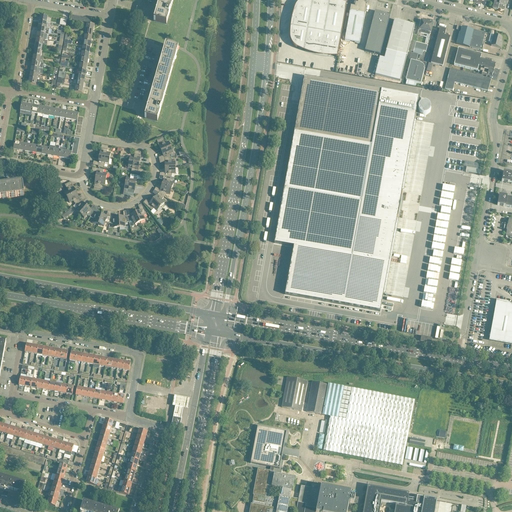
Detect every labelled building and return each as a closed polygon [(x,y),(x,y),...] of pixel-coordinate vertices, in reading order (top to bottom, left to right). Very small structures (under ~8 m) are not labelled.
[(161,0),(159,8),(158,9),(157,9),(157,11),(157,12),(157,13),(158,13),(158,15),(155,22),(154,21),(154,22),(166,25),(173,0),(161,0)] [(291,37),(290,37),(290,40),(291,42),(293,45),(295,47),(297,48),(304,49),(304,51),(336,56),(336,57),(337,57),(346,5),(345,4),(345,5),(316,0),(312,0),(312,1),(306,0),(302,0),(303,0),(300,1),(298,3),(297,5),(295,7),(296,7),(291,37)] [(494,0),(493,7),(492,9),(498,10),(498,8),(504,10),(506,0),(494,0)] [(355,3),(354,3),(354,4),(354,5),(354,6),(355,6),(355,7),(351,6),(345,41),(360,44),(367,3),(358,1),(358,3),(355,3)] [(390,16),(381,14),(382,14),(381,16),(380,15),(379,14),(378,14),(378,13),(377,13),(376,13),(375,12),(365,52),(380,55),(390,16)] [(426,22),(421,21),(419,30),(421,30),(420,33),(427,35),(424,45),(427,45),(429,36),(430,33),(431,33),(431,29),(431,27),(432,27),(433,24),(432,24),(433,21),(427,19),(426,22)] [(394,20),(386,51),(384,59),(380,58),(375,75),(400,82),(407,56),(415,26),(394,20)] [(483,46),(482,45),(485,33),(468,29),(462,27),(460,33),(459,33),(456,45),(463,46),(482,51),(483,46)] [(440,29),(431,64),(443,67),(450,38),(444,36),(446,30),(440,29)] [(491,35),(489,42),(492,43),(491,46),(501,49),(502,45),(500,45),(502,38),(491,35)] [(427,45),(424,45),(417,43),(416,42),(413,42),(411,51),(413,52),(413,53),(422,56),(423,52),(426,52),(428,45),(427,45)] [(178,50),(178,49),(165,46),(167,46),(150,105),(149,106),(148,106),(148,108),(148,109),(148,110),(149,110),(146,119),(144,118),(144,119),(157,122),(178,50)] [(492,68),(493,64),(491,63),(491,61),(485,60),(485,61),(480,60),(482,55),(458,49),(454,65),(477,71),(482,72),(481,74),(488,76),(488,74),(493,75),(495,68),(492,68)] [(421,63),(411,61),(406,81),(407,81),(406,85),(415,86),(416,83),(421,85),(424,69),(424,68),(422,65),(421,64),(421,63)] [(455,83),(458,71),(450,69),(445,89),(453,91),(455,83)] [(461,85),(464,73),(458,71),(455,83),(461,85)] [(468,86),(471,74),(464,73),(461,85),(468,86)] [(475,88),(478,76),(471,74),(468,86),(475,88)] [(481,90),(484,78),(478,76),(475,88),(481,90)] [(419,98),(304,77),(274,244),(293,247),(284,295),(380,312),(419,98)] [(491,80),(484,78),(481,90),(488,92),(491,80)] [(430,112),(431,110),(431,108),(430,106),(429,104),(427,102),(425,102),(423,102),(421,103),(419,104),(418,106),(418,108),(418,110),(419,112),(421,113),(422,114),(424,115),(426,114),(428,113),(430,112)] [(156,141),(161,152),(171,148),(168,142),(165,144),(162,138),(156,141)] [(173,153),(171,148),(161,152),(163,157),(164,160),(170,159),(170,155),(173,153)] [(107,153),(107,150),(101,149),(99,158),(109,159),(111,153),(107,153)] [(130,157),(130,158),(129,158),(128,157),(126,158),(126,159),(126,162),(129,163),(139,165),(141,153),(135,151),(134,158),(130,157)] [(108,165),(109,159),(99,158),(98,166),(104,168),(105,165),(108,165)] [(171,162),(170,159),(164,160),(165,163),(165,169),(175,168),(175,162),(171,162)] [(126,165),(125,167),(125,168),(126,168),(128,168),(128,169),(132,169),(131,172),(138,173),(138,170),(139,165),(129,163),(129,164),(127,164),(126,164),(126,165)] [(175,174),(175,168),(165,169),(165,174),(165,177),(171,178),(171,174),(175,174)] [(104,170),(97,169),(96,178),(106,180),(107,174),(103,174),(104,170)] [(511,173),(503,172),(501,182),(511,183),(511,173)] [(136,185),(136,180),(137,176),(131,175),(130,178),(127,177),(126,183),(136,185)] [(170,182),(171,178),(165,177),(164,180),(162,186),(172,189),(174,184),(170,182)] [(105,186),(106,180),(96,178),(94,190),(100,191),(101,185),(105,186)] [(64,193),(67,198),(76,193),(70,182),(65,185),(68,191),(64,193)] [(23,183),(22,183),(23,185),(0,187),(0,198),(24,196),(23,183)] [(133,197),(136,185),(126,183),(124,189),(123,195),(124,195),(127,196),(133,197)] [(170,195),(172,189),(162,186),(160,191),(159,193),(164,197),(166,193),(170,195)] [(78,197),(76,193),(67,198),(70,203),(73,201),(76,204),(81,200),(78,197)] [(162,200),(164,197),(159,193),(157,196),(153,200),(161,207),(165,203),(162,200)] [(511,197),(499,196),(497,205),(511,208),(511,197)] [(87,207),(83,203),(82,203),(81,200),(76,204),(78,207),(76,210),(80,214),(87,207)] [(161,207),(153,200),(147,207),(152,211),(154,209),(157,211),(161,207)] [(91,210),(90,210),(87,207),(80,214),(85,218),(87,215),(91,217),(94,212),(91,210)] [(143,209),(140,211),(135,213),(140,222),(145,220),(144,216),(146,215),(143,209)] [(98,225),(102,215),(96,213),(94,212),(91,217),(94,219),(93,223),(98,225)] [(140,222),(135,213),(131,215),(127,216),(129,222),(130,227),(132,227),(134,226),(135,225),(140,222)] [(109,223),(110,217),(107,217),(102,215),(98,225),(104,227),(105,223),(109,223)] [(125,223),(129,222),(127,216),(124,217),(119,217),(119,228),(125,227),(125,223)] [(119,228),(119,217),(113,218),(110,217),(109,223),(113,224),(114,228),(119,228)] [(494,321),(491,338),(506,341),(505,344),(511,344),(511,305),(508,303),(498,301),(496,311),(500,312),(494,321)] [(302,411),(307,381),(287,377),(282,408),(302,411)] [(328,385),(312,382),(306,412),(322,415),(330,417),(323,451),(348,456),(402,466),(415,401),(328,384),(328,385)] [(188,409),(191,398),(175,395),(172,405),(176,406),(174,416),(181,418),(183,408),(188,409)] [(174,416),(172,424),(180,425),(181,418),(174,416)] [(115,429),(117,422),(105,419),(104,425),(112,428),(115,429)] [(8,435),(10,426),(4,425),(2,433),(8,435)] [(110,433),(112,428),(104,425),(102,431),(110,433)] [(14,436),(16,428),(10,426),(8,435),(14,436)] [(258,427),(251,464),(271,468),(270,471),(273,472),(274,468),(280,469),(282,457),(280,456),(282,444),(284,445),(287,432),(258,427)] [(19,438),(22,430),(16,428),(14,436),(19,438)] [(146,438),(147,432),(139,429),(137,435),(146,438)] [(25,440),(28,432),(22,430),(19,438),(25,440)] [(108,439),(110,433),(102,431),(100,437),(108,439)] [(37,443),(39,435),(33,433),(31,441),(37,443)] [(42,445),(45,437),(39,435),(37,443),(42,445)] [(144,443),(146,438),(137,435),(136,441),(144,443)] [(48,447),(50,439),(45,437),(42,445),(48,447)] [(106,445),(108,439),(100,437),(98,443),(106,445)] [(425,447),(426,441),(410,438),(409,444),(425,447)] [(54,449),(56,440),(50,439),(48,447),(54,449)] [(60,450),(62,442),(56,440),(54,449),(60,450)] [(142,449),(144,443),(136,441),(135,444),(133,444),(133,446),(134,447),(142,449)] [(66,452),(68,444),(62,442),(60,450),(66,452)] [(105,451),(106,445),(98,443),(97,448),(105,451)] [(71,457),(74,446),(68,444),(66,452),(65,455),(71,457)] [(141,455),(142,449),(134,447),(133,452),(141,455)] [(103,457),(105,451),(97,448),(95,454),(103,457)] [(139,461),(141,455),(133,452),(131,458),(139,461)] [(101,462),(103,457),(95,454),(93,460),(101,462)] [(128,458),(126,463),(129,464),(137,467),(139,461),(131,458),(128,458)] [(99,468),(101,462),(93,460),(91,466),(99,468)] [(66,472),(68,466),(60,464),(58,470),(66,472)] [(135,472),(137,467),(129,464),(127,470),(135,472)] [(98,474),(99,468),(91,466),(90,471),(98,474)] [(287,511),(288,508),(290,498),(292,491),(293,491),(293,490),(295,478),(280,475),(280,473),(277,473),(273,472),(270,471),(259,469),(258,469),(256,479),(253,495),(254,495),(252,504),(251,504),(249,511),(287,511)] [(66,472),(58,470),(56,476),(64,478),(66,472)] [(134,478),(135,472),(127,470),(126,476),(134,478)] [(96,479),(98,474),(90,471),(88,477),(96,479)] [(123,475),(121,481),(124,481),(132,484),(134,478),(126,476),(123,475)] [(62,484),(64,478),(56,476),(54,481),(62,484)] [(96,480),(96,479),(88,477),(86,483),(97,486),(99,480),(96,480)] [(26,484),(8,479),(4,490),(22,495),(26,484)] [(54,481),(52,487),(61,489),(62,484),(54,481)] [(130,490),(132,484),(124,481),(122,487),(130,490)] [(290,498),(288,508),(296,510),(295,511),(347,511),(347,510),(348,503),(349,503),(356,504),(357,498),(350,496),(351,492),(347,492),(325,488),(326,484),(322,483),(321,487),(315,486),(312,485),(311,488),(301,486),(298,499),(290,498)] [(409,493),(368,486),(363,511),(434,511),(437,501),(417,497),(416,502),(408,501),(409,493)] [(59,495),(61,489),(52,487),(51,490),(49,490),(48,492),(51,493),(59,495)] [(128,496),(130,490),(122,487),(121,491),(119,490),(119,493),(128,496)] [(57,501),(59,495),(51,493),(49,499),(57,501)] [(55,507),(57,501),(49,499),(47,504),(55,507)] [(100,511),(102,507),(84,502),(80,511),(100,511)]
